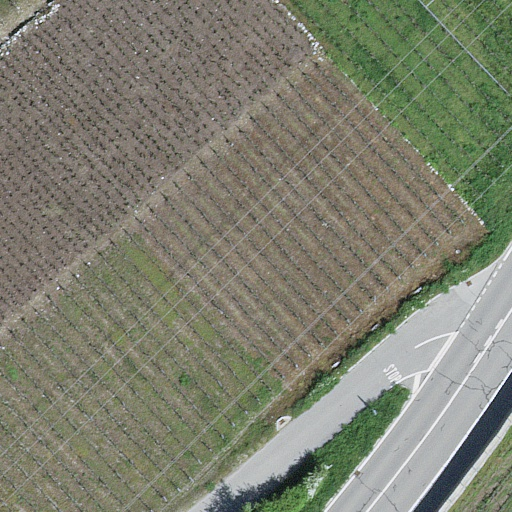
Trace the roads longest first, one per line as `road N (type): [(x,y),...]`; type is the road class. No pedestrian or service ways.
road 1 (track): [(204,511),(412,346),(499,325)]
road 2 (tertiary): [(364,511),(511,305)]
